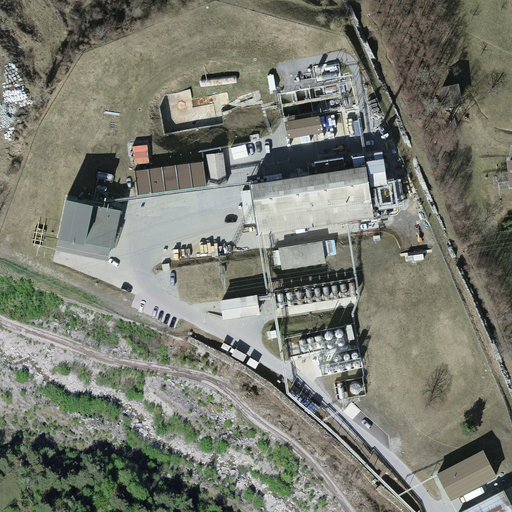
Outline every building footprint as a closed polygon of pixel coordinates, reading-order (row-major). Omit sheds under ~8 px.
[(444,105),(463,102),(459,81),(441,84),(444,105)] [(206,108),(171,114),(174,133),(209,127),(206,108)] [(206,161),(133,170),(137,196),(228,183),(224,149),(205,152),(206,161)] [(377,217),(370,162),(345,165),(344,156),(312,160),(314,173),(250,180),(251,187),(241,189),(245,222),(260,221),(261,231),(377,217)] [(122,208),(65,196),(54,250),(110,262),(122,208)] [(326,262),(322,239),(276,246),(279,269),(326,262)] [(258,292),(219,298),(223,318),(261,312),(258,292)] [(483,448),(436,471),(450,499),(497,476),(483,448)] [(511,511),(511,502),(505,488),(457,511),(511,511)]
